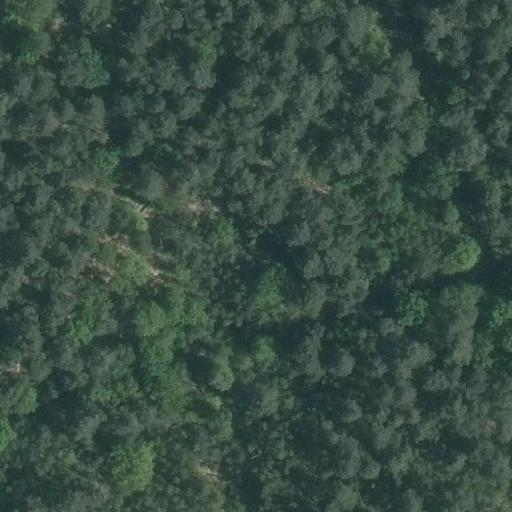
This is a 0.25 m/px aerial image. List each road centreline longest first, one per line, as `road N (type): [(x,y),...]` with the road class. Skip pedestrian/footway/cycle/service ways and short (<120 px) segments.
road 1 (track): [(0,394),(475,260)]
road 2 (track): [(475,260),(402,0)]
